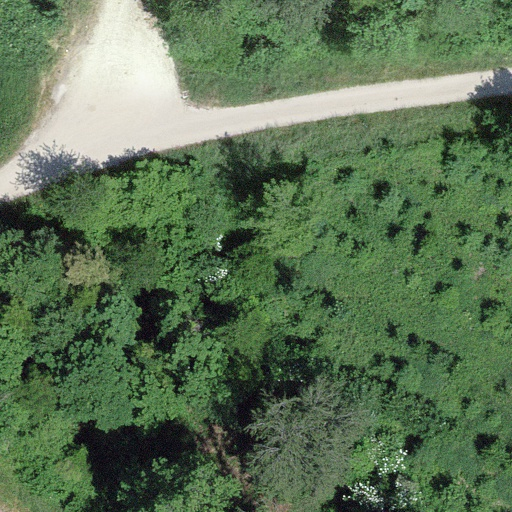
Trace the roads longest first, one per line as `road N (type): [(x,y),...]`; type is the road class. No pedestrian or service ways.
road 1 (track): [(511,89),(100,152),(0,192)]
road 2 (track): [(118,0),(100,152)]
